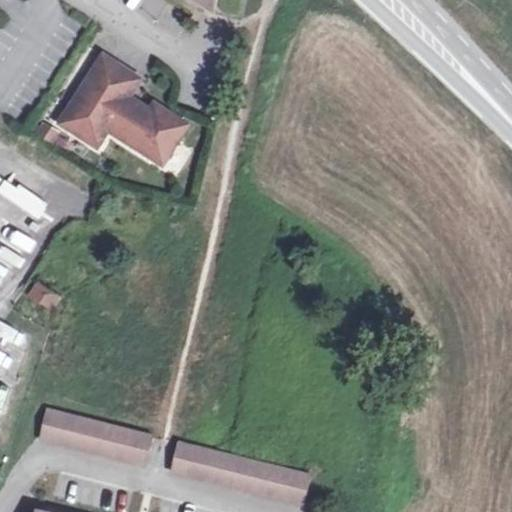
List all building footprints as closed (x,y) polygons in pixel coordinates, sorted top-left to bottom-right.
[(153,0),(193,28),(203,14),(209,0),(153,0)] [(103,56),(60,124),(97,147),(108,130),(163,165),(188,126),(165,111),(161,118),(151,111),(129,97),(140,79),(103,56)] [(155,105),(151,111),(161,118),(165,111),(155,105)] [(38,285),(31,296),(51,309),(58,298),(38,285)] [(153,438),(47,411),(39,439),(146,466),(153,438)] [(311,477),(178,444),(171,472),(304,505),(311,477)]
